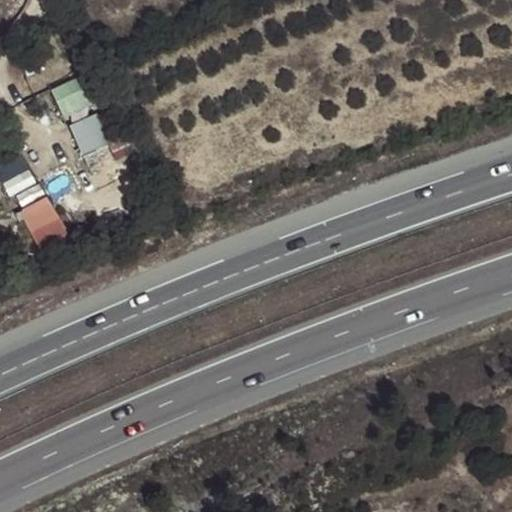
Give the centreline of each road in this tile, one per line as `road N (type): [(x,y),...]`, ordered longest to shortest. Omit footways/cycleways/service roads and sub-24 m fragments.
road 1 (motorway): [(0,479),(184,391),(511,273)]
road 2 (motorway): [(511,175),(316,242),(0,374)]
